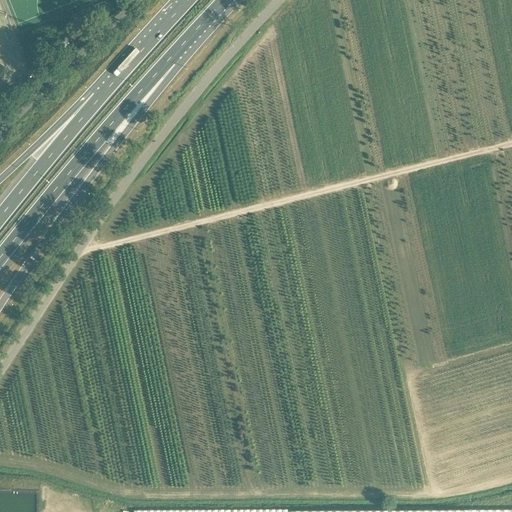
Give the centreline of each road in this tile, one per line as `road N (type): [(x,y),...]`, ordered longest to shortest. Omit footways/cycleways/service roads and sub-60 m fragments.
road 1 (unclassified): [(0,372),(124,187),(207,77),(279,0)]
road 2 (track): [(79,252),(511,146)]
road 3 (primary): [(0,309),(169,58)]
road 4 (unclassified): [(0,132),(139,0)]
road 5 (primary): [(64,180),(169,58)]
road 6 (primary): [(191,0),(99,97)]
road 7 (primary): [(99,97),(0,181)]
